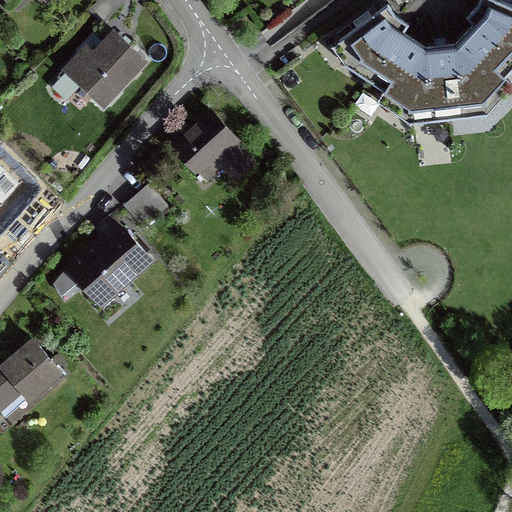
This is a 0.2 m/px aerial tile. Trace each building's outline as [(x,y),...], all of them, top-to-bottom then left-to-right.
[(102,23),(122,2),(120,0),(99,0),(89,11),(102,23)] [(511,0),(477,0),(477,2),(466,13),(472,20),(511,53),(511,0)] [(343,60),(371,80),(406,27),(410,20),(396,11),(388,1),(331,41),(343,60)] [(511,77),(507,73),(511,68),(511,53),(472,20),(456,39),(425,42),(406,27),(371,80),(407,101),(410,121),(487,112),(511,86),(511,77)] [(115,88),(142,60),(114,32),(93,54),(86,48),(66,70),(99,102),(114,87),(115,88)] [(241,137),(211,104),(170,142),(196,171),(199,169),(208,179),(222,166),(235,179),(257,158),(239,139),(241,137)] [(0,205),(12,192),(0,180),(0,205)] [(168,202),(148,181),(139,189),(128,199),(123,203),(143,225),(168,202)] [(156,258),(123,222),(97,245),(91,239),(64,263),(66,265),(80,281),(102,306),(121,289),(119,287),(132,276),(133,278),(156,258)] [(80,281),(66,265),(53,281),(62,295),(80,281)] [(27,398),(58,371),(32,340),(2,366),(0,364),(0,407),(20,390),(27,398)]
